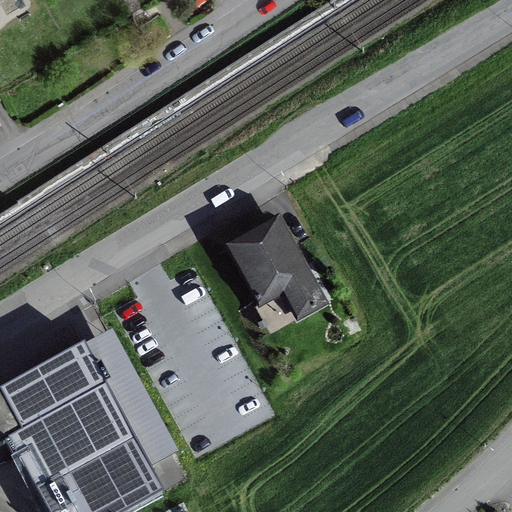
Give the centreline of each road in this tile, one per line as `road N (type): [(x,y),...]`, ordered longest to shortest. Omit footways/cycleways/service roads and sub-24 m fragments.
road 1 (residential): [(0,324),(511,11)]
road 2 (residential): [(268,0),(0,171)]
